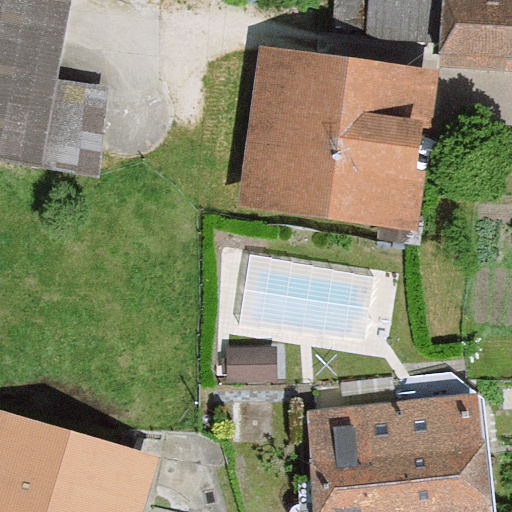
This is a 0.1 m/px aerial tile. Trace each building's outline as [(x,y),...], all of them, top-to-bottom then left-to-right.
[(82,0),(0,0),(0,147),(55,157),(82,0)] [(511,0),(465,0),(462,60),(511,62),(511,0)] [(454,56),(273,37),(256,201),(436,221),(454,56)] [(161,511),(178,451),(0,404),(0,511),(161,511)] [(511,511),(511,417),(331,425),(334,511),(511,511)]
